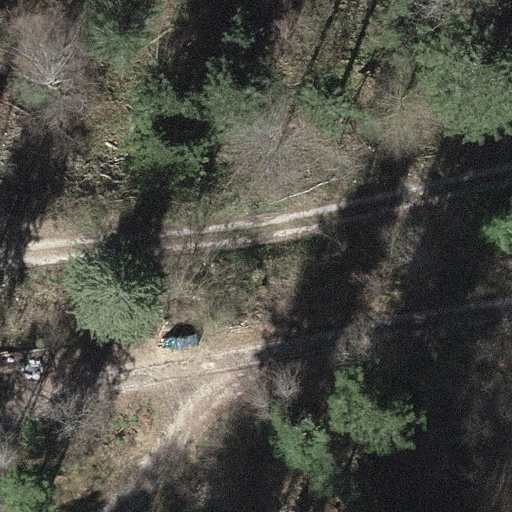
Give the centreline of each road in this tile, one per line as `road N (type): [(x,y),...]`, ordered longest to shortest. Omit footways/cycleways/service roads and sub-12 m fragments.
road 1 (track): [(511,316),(170,373),(29,413),(0,430)]
road 2 (track): [(0,276),(66,255),(511,186)]
